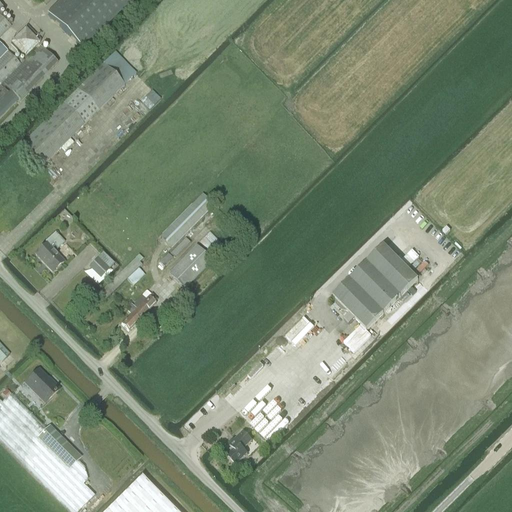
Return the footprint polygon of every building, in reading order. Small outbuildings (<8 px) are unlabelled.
[(63,0),(47,16),(81,50),(131,0),(63,0)] [(0,38),(10,28),(0,17),(0,11),(2,9),(0,7),(0,38)] [(9,45),(25,60),(39,45),(24,30),(9,45)] [(0,87),(0,85),(2,84),(20,102),(57,64),(39,46),(20,66),(6,51),(0,57),(0,118),(16,103),(0,87)] [(41,168),(124,86),(103,65),(20,147),(41,168)] [(171,250),(213,207),(214,207),(201,195),(159,238),(171,250)] [(35,256),(52,274),(64,263),(54,253),(57,250),(64,243),(55,233),(45,243),(46,245),(35,256)] [(230,253),(229,253),(209,233),(199,243),(220,263),(230,253)] [(190,244),(188,243),(185,239),(170,254),(175,259),(190,244)] [(183,290),(211,262),(196,246),(168,275),(183,290)] [(332,297),(366,332),(418,281),(407,269),(418,258),(412,252),(400,263),(383,246),(332,297)] [(96,261),(107,272),(114,265),(102,254),(96,261)] [(172,259),(167,255),(159,263),(163,267),(172,259)] [(123,271),(98,295),(105,302),(112,294),(127,280),(138,270),(142,266),(139,264),(135,259),(123,271)] [(100,280),(107,272),(96,261),(88,268),(100,280)] [(138,270),(127,280),(134,287),(144,276),(138,270)] [(131,315),(120,326),(128,333),(156,305),(155,303),(158,300),(152,294),(149,297),(148,297),(145,301),(136,310),(132,306),(131,305),(126,310),(131,315)] [(159,329),(175,313),(180,308),(173,301),(152,322),(159,329)] [(0,346),(0,364),(9,356),(0,346)] [(39,371),(26,383),(31,388),(29,390),(35,396),(37,394),(46,403),(59,390),(52,383),(50,385),(47,382),(48,381),(39,371)] [(46,431),(10,396),(1,404),(0,402),(0,439),(72,511),(79,511),(95,497),(69,471),(81,459),(49,428),(46,431)] [(266,425),(261,430),(270,439),(275,435),(266,425)] [(243,451),(251,442),(243,433),(229,446),(231,448),(229,451),(231,453),(227,457),(235,466),(247,455),(243,451)] [(174,511),(141,478),(107,511),(174,511)]
